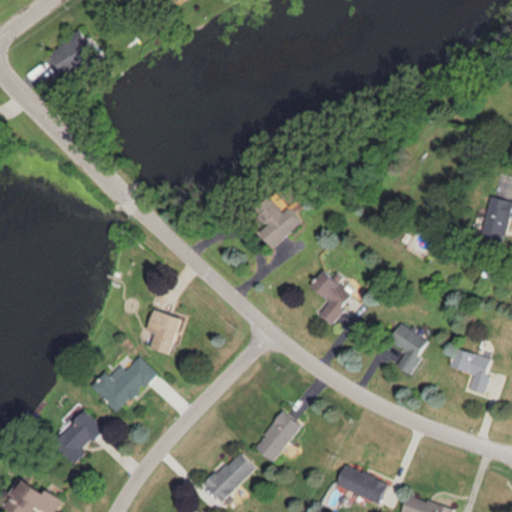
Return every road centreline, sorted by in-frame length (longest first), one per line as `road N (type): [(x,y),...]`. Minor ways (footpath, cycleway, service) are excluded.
road 1 (residential): [(511,452),(352,389),(280,338),(142,207)]
road 2 (residential): [(280,338),(159,466),(127,511)]
road 3 (residential): [(127,194),(0,67)]
